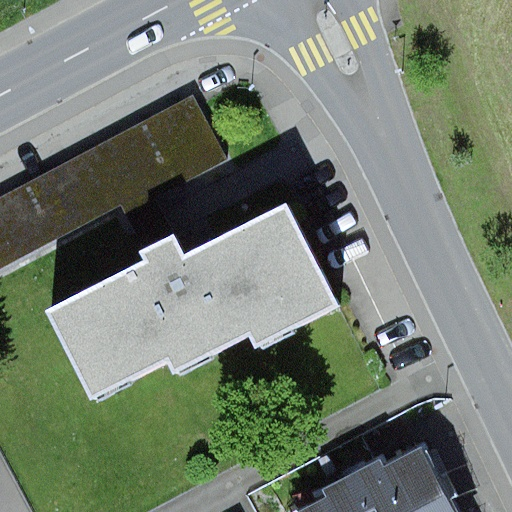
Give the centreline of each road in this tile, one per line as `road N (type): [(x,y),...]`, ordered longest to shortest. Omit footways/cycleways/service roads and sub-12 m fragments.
road 1 (residential): [(317,0),(511,404)]
road 2 (primary): [(182,0),(0,96)]
